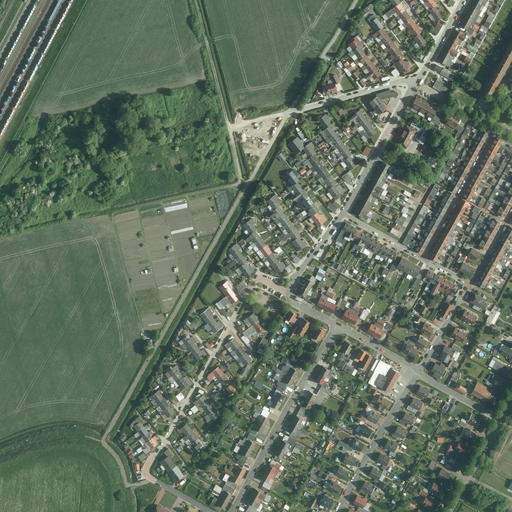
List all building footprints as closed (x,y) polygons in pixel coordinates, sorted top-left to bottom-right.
[(438,5),(433,0),(428,0),(425,3),(423,4),(425,8),(428,6),(431,10),(435,7),(438,5)] [(481,11),(484,6),(473,0),(470,5),(481,11)] [(363,15),(365,18),(370,14),(368,12),(375,8),(372,4),(364,9),(366,13),(363,15)] [(405,11),(400,4),(395,7),(385,14),(389,18),(396,13),(399,16),(405,11)] [(478,17),(481,11),(470,5),(467,10),(478,17)] [(438,10),(435,7),(431,10),(429,11),(436,20),(442,15),(441,13),(443,12),(440,8),(438,10)] [(475,22),(478,17),(467,10),(464,16),(475,22)] [(411,18),(405,11),(399,16),(396,18),(399,21),(401,19),(404,23),(411,18)] [(474,58),(494,16),(489,14),(480,33),(482,34),(480,39),(478,38),(474,46),(470,45),(469,49),(472,50),(469,56),(474,58)] [(384,28),(374,15),(367,20),(377,32),(382,29),(384,28)] [(472,27),(475,22),(464,16),(461,21),(472,27)] [(416,25),(411,18),(404,23),(402,25),(404,28),(406,27),(409,30),(416,25)] [(438,35),(445,24),(440,21),(433,32),(438,35)] [(470,32),(472,27),(461,21),(459,26),(470,32)] [(422,32),(416,25),(409,30),(407,32),(410,35),(412,34),(415,37),(420,34),(422,32)] [(388,36),(382,29),(377,32),(372,36),(375,40),(378,38),(381,41),(388,36)] [(456,29),(453,34),(463,40),(466,35),(456,29)] [(423,37),(420,34),(415,37),(413,39),(421,48),(427,43),(425,41),(427,39),(424,36),(423,37)] [(453,34),(450,40),(460,46),(463,40),(453,34)] [(388,36),(381,41),(378,43),(381,47),(384,45),(387,48),(393,43),(388,36)] [(358,39),(349,45),(353,51),(359,46),(362,44),(358,39)] [(450,40),(447,45),(457,51),(460,46),(450,40)] [(389,52),(392,56),(399,50),(393,43),(387,48),(384,50),(386,53),(389,52)] [(447,45),(444,51),(454,56),(457,51),(447,45)] [(358,59),(365,53),(359,46),(353,51),(348,54),(351,58),(355,55),(358,59)] [(399,50),(392,56),(390,57),(393,60),(394,59),(397,63),(402,59),(405,57),(399,50)] [(444,51),(441,56),(451,62),(454,56),(444,51)] [(509,65),(511,60),(511,54),(505,51),(500,60),(509,65)] [(370,61),(365,53),(358,59),(354,62),(357,65),(361,62),(364,66),(370,61)] [(441,56),(438,61),(448,67),(451,62),(441,56)] [(467,56),(464,61),(470,64),(473,59),(467,56)] [(389,63),(386,59),(385,60),(383,57),(380,59),(385,66),(389,63)] [(402,59),(397,63),(395,64),(403,73),(410,68),(408,65),(410,64),(407,61),(405,62),(402,59)] [(504,75),(509,65),(500,60),(495,70),(504,75)] [(350,76),(352,74),(350,71),(354,68),(348,61),(344,64),(347,67),(344,69),(350,76)] [(376,68),(370,61),(364,66),(361,67),(364,71),(366,70),(369,73),(376,68)] [(435,64),(433,70),(438,72),(441,67),(435,64)] [(382,75),(376,68),(369,73),(365,76),(368,81),(372,78),(375,81),(382,75)] [(392,72),(396,77),(401,74),(396,68),(392,72)] [(499,85),(504,75),(495,70),(490,80),(499,85)] [(438,78),(433,88),(449,95),(453,86),(438,78)] [(493,94),(499,85),(490,80),(485,89),(493,94)] [(335,83),(325,86),(327,95),(337,93),(335,83)] [(390,90),(376,93),(377,96),(369,101),(374,108),(382,102),(380,100),(393,96),(396,98),(399,94),(396,91),(391,92),(390,90)] [(410,107),(417,111),(423,100),(416,97),(410,107)] [(430,104),(423,100),(417,111),(424,114),(430,104)] [(386,108),(382,102),(374,108),(379,113),(386,108)] [(430,104),(424,114),(431,118),(437,108),(430,104)] [(365,117),(360,110),(348,118),(351,122),(356,118),(359,122),(365,117)] [(456,136),(458,137),(464,127),(458,124),(461,118),(449,112),(445,120),(447,122),(447,124),(459,131),(456,136)] [(327,113),(318,120),(325,129),(330,125),(332,124),(329,120),(331,118),(327,113)] [(371,124),(365,117),(359,122),(355,124),(358,128),(361,125),(364,129),(371,124)] [(409,126),(406,124),(396,142),(406,148),(414,135),(415,135),(414,136),(419,143),(423,136),(422,135),(426,128),(412,120),(409,126)] [(364,129),(359,133),(362,136),(364,135),(367,139),(376,131),(371,124),(364,129)] [(326,134),(329,137),(335,132),(330,125),(325,129),(320,133),(323,136),(326,134)] [(486,139),(489,134),(481,129),(480,131),(476,129),(475,132),(486,139)] [(302,130),(298,133),(304,140),(308,137),(302,130)] [(341,140),(335,132),(329,137),(325,140),(328,143),(331,141),(334,145),(341,140)] [(483,143),(486,139),(475,132),(473,135),(477,137),(476,139),(483,143)] [(302,149),(304,147),(297,137),(288,144),(296,153),(302,149)] [(503,141),(495,137),(492,142),(504,149),(511,153),(511,146),(510,145),(508,148),(501,144),(503,141)] [(483,143),(476,139),(474,142),(470,139),(468,142),(470,143),(480,148),(483,143)] [(337,148),(340,152),(347,147),(341,140),(334,145),(331,147),(334,150),(337,148)] [(311,142),(304,147),(302,149),(306,153),(308,155),(309,158),(314,154),(316,153),(313,149),(315,147),(311,142)] [(492,142),(489,147),(497,151),(501,154),(504,149),(492,142)] [(478,153),(480,148),(470,143),(468,145),(471,147),(470,149),(478,153)] [(352,154),(347,147),(340,152),(337,154),(339,157),(342,155),(346,159),(350,156),(352,154)] [(364,154),(368,157),(372,149),(367,147),(364,154)] [(497,151),(489,147),(487,152),(499,159),(500,157),(498,155),(496,153),(497,151)] [(478,153),(470,149),(469,151),(467,150),(467,151),(464,150),(463,152),(475,158),(478,153)] [(472,163),(475,158),(463,152),(462,154),(466,156),(465,159),(472,163)] [(487,152),(484,157),(492,161),(493,159),(495,160),(495,159),(498,161),(499,159),(487,152)] [(314,154),(309,158),(302,163),(305,166),(310,162),(313,166),(320,161),(314,154)] [(353,159),(350,156),(346,159),(343,161),(350,170),(359,163),(355,158),(353,159)] [(492,161),(484,157),(481,162),(493,168),(494,166),(490,164),(492,161)] [(472,163),(465,159),(463,161),(458,159),(457,161),(469,168),(472,163)] [(315,170),(318,173),(325,168),(320,161),(313,166),(310,169),(312,172),(315,170)] [(467,173),(469,168),(457,161),(456,164),(461,166),(459,169),(467,173)] [(390,166),(382,162),(379,167),(390,173),(391,170),(388,169),(390,166)] [(481,162),(478,167),(486,171),(487,169),(490,170),(490,169),(493,171),(494,169),(493,168),(481,162)] [(379,167),(376,172),(387,177),(390,173),(379,167)] [(486,171),(478,167),(476,172),(488,178),(489,176),(486,174),(485,175),(484,175),(486,171)] [(331,176),(325,168),(318,173),(315,176),(318,179),(321,177),(324,181),(331,176)] [(297,181),(299,180),(296,176),(298,174),(294,169),(285,176),(292,185),(297,181)] [(467,173),(459,169),(456,174),(464,178),(467,173)] [(342,177),(346,182),(354,177),(350,171),(342,177)] [(387,177),(376,172),(374,177),(384,182),(387,177)] [(461,183),(464,178),(456,174),(453,172),(451,175),(455,177),(453,179),(461,183)] [(476,172),(473,177),(480,181),(482,179),(484,180),(484,179),(487,181),(488,178),(476,172)] [(336,182),(331,176),(324,181),(321,183),(323,186),(326,184),(329,188),(336,182)] [(374,177),(371,182),(379,186),(381,184),(383,185),(384,182),(374,177)] [(479,183),(480,181),(473,177),(470,182),(480,187),(482,188),(483,186),(481,185),(481,184),(479,183)] [(461,183),(453,179),(451,184),(458,188),(461,183)] [(297,181),(292,185),(287,189),(290,192),(293,190),(296,194),(303,189),(297,181)] [(329,188),(327,190),(334,199),(344,192),(336,182),(329,188)] [(379,186),(371,182),(368,187),(381,194),(383,189),(379,187),(379,186)] [(468,187),(475,191),(478,192),(480,187),(470,182),(468,187)] [(456,193),(458,188),(451,184),(448,189),(456,193)] [(368,187),(365,192),(376,198),(377,196),(379,197),(381,194),(368,187)] [(474,193),(475,191),(468,187),(465,192),(477,198),(478,196),(476,195),(476,194),(474,193)] [(484,195),(488,197),(493,189),(489,187),(484,195)] [(301,201),(308,196),(303,189),(296,194),(291,198),(294,201),(299,198),(301,201)] [(455,194),(447,190),(444,195),(452,200),(455,194)] [(506,196),(504,199),(511,203),(511,196),(502,191),(498,190),(497,192),(502,195),(502,194),(506,196)] [(376,198),(365,192),(362,197),(373,203),(376,198)] [(476,200),(477,198),(465,192),(462,197),(470,201),(471,198),(473,199),(476,200)] [(449,204),(452,200),(444,195),(440,193),(438,196),(443,198),(441,200),(449,204)] [(275,194),(266,201),(273,210),(278,206),(280,205),(279,203),(281,201),(275,194)] [(307,208),(314,203),(308,196),(301,201),(296,205),(299,208),(304,205),(307,208)] [(362,197),(359,203),(370,208),(371,205),(376,208),(378,205),(373,203),(362,197)] [(479,205),(483,207),(487,199),(483,197),(479,205)] [(468,203),(461,199),(459,203),(469,209),(470,207),(467,205),(468,203)] [(510,208),(511,204),(511,203),(504,199),(503,201),(498,199),(496,201),(510,208)] [(449,204),(441,200),(439,204),(438,203),(439,202),(436,201),(434,203),(439,206),(446,210),(449,204)] [(500,206),(499,209),(507,213),(510,208),(496,201),(495,203),(500,206)] [(314,203),(307,208),(304,210),(306,214),(309,211),(312,215),(317,212),(319,210),(314,203)] [(330,210),(336,213),(339,207),(330,203),(329,207),(331,208),(330,210)] [(370,208),(359,203),(357,208),(367,213),(370,208)] [(456,208),(463,212),(465,210),(468,211),(469,209),(459,203),(456,208)] [(274,215),(277,219),(284,214),(278,206),(273,210),(265,216),(268,220),(274,215)] [(396,222),(391,233),(398,236),(407,214),(409,208),(405,206),(400,216),(398,216),(396,222)] [(444,214),(446,210),(439,206),(436,210),(444,214)] [(367,213),(357,208),(354,213),(360,216),(358,218),(366,222),(368,217),(366,215),(367,213)] [(461,215),(463,212),(456,208),(453,214),(464,219),(465,217),(461,215)] [(504,218),(507,213),(499,209),(497,211),(493,209),(491,211),(504,218)] [(444,214),(436,210),(434,213),(430,211),(429,213),(441,219),(444,214)] [(312,215),(310,217),(318,226),(326,219),(322,214),(321,215),(320,214),(319,214),(317,212),(312,215)] [(438,224),(441,219),(429,213),(428,214),(433,217),(431,220),(438,224)] [(290,221),(284,214),(277,219),(274,221),(276,224),(280,222),(283,226),(290,221)] [(450,218),(458,222),(459,219),(462,221),(464,219),(453,214),(450,218)] [(492,220),(491,223),(499,228),(502,222),(490,216),(489,219),(492,220)] [(250,234),(255,231),(257,229),(254,225),(256,224),(252,218),(243,225),(250,234)] [(456,225),(458,222),(450,218),(447,223),(460,230),(461,227),(456,225)] [(438,224),(431,220),(429,223),(424,220),(423,223),(435,229),(438,224)] [(285,229),(288,233),(295,228),(290,221),(283,226),(280,228),(282,231),(285,229)] [(345,236),(351,226),(345,223),(335,240),(340,243),(342,240),(341,240),(344,235),(345,236)] [(433,234),(435,229),(423,223),(422,225),(426,228),(425,230),(433,234)] [(445,228),(452,232),(454,230),(455,231),(456,231),(458,232),(460,230),(447,223),(445,228)] [(497,232),(499,228),(491,223),(490,225),(486,223),(485,226),(497,232)] [(350,239),(351,237),(355,230),(356,228),(351,226),(345,236),(350,239)] [(487,230),(485,233),(494,237),(497,232),(485,226),(484,228),(487,230)] [(511,227),(509,226),(503,236),(511,241),(511,240),(511,227)] [(301,235),(295,228),(288,233),(283,237),(285,241),(291,237),(294,241),(299,237),(301,235)] [(452,232),(445,228),(442,233),(449,237),(451,235),(455,237),(457,235),(452,232)] [(360,233),(355,230),(351,237),(354,239),(352,242),(354,243),(360,233)] [(433,234),(425,230),(423,234),(422,233),(422,232),(420,231),(418,233),(419,233),(430,239),(433,234)] [(254,243),(260,238),(255,231),(250,234),(245,238),(247,241),(250,239),(254,243)] [(360,245),(361,243),(365,235),(360,233),(354,243),(360,245)] [(427,244),(430,239),(419,233),(418,235),(421,237),(420,240),(427,244)] [(439,239),(446,242),(451,245),(453,241),(451,240),(452,239),(449,237),(442,233),(439,239)] [(491,242),(494,237),(485,233),(484,235),(481,233),(479,235),(491,242)] [(371,238),(365,235),(361,243),(364,245),(363,247),(365,249),(371,238)] [(482,239),(480,242),(489,247),(491,242),(479,235),(478,237),(482,239)] [(511,241),(503,236),(501,241),(508,245),(510,242),(511,243),(511,241)] [(301,241),(299,237),(294,241),(292,242),(299,251),(308,244),(304,239),(301,241)] [(266,245),(260,238),(254,243),(259,250),(266,245)] [(365,249),(370,251),(376,241),(371,238),(365,249)] [(446,242),(439,239),(437,243),(447,249),(448,247),(445,245),(446,242)] [(427,244),(420,240),(418,242),(417,242),(413,240),(412,242),(414,243),(424,249),(427,244)] [(471,249),(474,243),(467,240),(464,246),(471,249)] [(381,244),(376,241),(370,251),(375,254),(381,244)] [(508,245),(501,241),(498,246),(509,251),(510,249),(507,248),(508,245)] [(485,252),(489,247),(480,242),(479,244),(477,243),(477,244),(475,242),(473,245),(485,252)] [(227,250),(235,259),(241,254),(239,250),(241,248),(237,243),(227,250)] [(422,254),(424,249),(414,243),(411,248),(422,254)] [(434,248),(441,252),(443,249),(446,251),(447,249),(437,243),(434,248)] [(375,254),(380,257),(386,246),(381,244),(375,254)] [(272,252),(266,245),(259,250),(265,257),(272,252)] [(391,249),(386,246),(380,257),(385,260),(391,249)] [(509,251),(498,246),(495,251),(503,255),(509,258),(511,253),(509,251)] [(440,254),(441,252),(434,248),(431,253),(443,260),(445,257),(440,254)] [(471,248),(467,256),(476,260),(480,253),(471,248)] [(392,260),(396,252),(391,249),(385,260),(387,261),(389,258),(392,260)] [(501,258),(503,255),(495,251),(492,256),(506,263),(508,261),(501,258)] [(277,259),(272,252),(265,257),(261,260),(264,263),(267,261),(270,265),(277,259)] [(442,262),(443,260),(431,253),(428,258),(436,262),(437,259),(442,262)] [(241,254),(235,259),(225,266),(228,269),(237,262),(240,266),(245,262),(247,261),(241,254)] [(299,254),(293,261),(298,265),(303,257),(299,254)] [(450,256),(445,266),(449,268),(454,258),(450,256)] [(492,256),(490,260),(497,265),(499,262),(505,266),(506,263),(492,256)] [(284,261),(288,265),(285,268),(289,272),(295,267),(287,258),(284,261)] [(396,268),(406,273),(411,263),(402,258),(396,268)] [(280,263),(277,259),(270,265),(277,274),(286,267),(282,261),(280,263)] [(487,265),(498,271),(499,269),(496,267),(497,265),(490,260),(487,265)] [(240,266),(238,268),(245,277),(254,270),(250,265),(248,266),(245,262),(240,266)] [(463,262),(458,270),(467,275),(471,267),(463,262)] [(421,268),(411,263),(406,273),(415,278),(421,268)] [(337,269),(346,273),(348,267),(339,264),(337,269)] [(393,264),(390,270),(385,267),(382,274),(389,278),(396,266),(393,264)] [(498,271),(487,265),(484,270),(492,274),(494,271),(497,273),(498,271)] [(361,275),(358,274),(360,271),(356,269),(352,276),(359,279),(361,275)] [(429,280),(433,273),(428,270),(424,278),(429,280)] [(482,275),(497,283),(498,280),(493,278),(491,277),(492,274),(484,270),(482,275)] [(431,290),(438,276),(433,273),(429,280),(426,287),(431,290)] [(479,280),(489,285),(490,283),(496,286),(497,283),(482,275),(479,280)] [(444,278),(438,276),(431,290),(429,294),(434,296),(437,290),(444,278)] [(444,289),(449,281),(444,278),(437,290),(439,291),(441,287),(444,289)] [(302,286),(310,290),(314,283),(313,283),(306,279),(302,286)] [(219,287),(226,296),(233,291),(231,290),(232,289),(231,287),(232,286),(228,280),(219,287)] [(239,291),(248,285),(245,280),(236,286),(239,291)] [(489,285),(479,280),(476,285),(490,292),(491,289),(488,287),(489,285)] [(449,281),(444,289),(444,290),(447,291),(446,293),(448,295),(454,284),(449,281)] [(453,298),(459,287),(454,284),(448,295),(453,298)] [(302,286),(297,296),(305,300),(307,295),(310,290),(302,286)] [(238,299),(233,291),(226,296),(217,303),(221,308),(230,302),(231,304),(238,299)] [(485,298),(474,292),(468,301),(485,310),(489,304),(484,301),(485,298)] [(316,305),(322,308),(325,301),(327,297),(321,294),(316,305)] [(341,304),(359,310),(360,307),(357,306),(359,301),(356,300),(355,303),(340,298),(338,304),(341,305),(341,304)] [(322,308),(332,312),(335,306),(325,301),(322,308)] [(444,319),(452,305),(447,303),(440,316),(444,319)] [(421,311),(429,315),(431,311),(428,309),(429,307),(424,305),(421,311)] [(200,315),(207,324),(214,319),(211,315),(213,313),(209,308),(200,315)] [(342,318),(348,321),(354,310),(348,308),(347,311),(346,311),(342,318)] [(370,310),(365,308),(360,317),(365,320),(370,310)] [(358,313),(354,310),(348,321),(354,324),(358,317),(356,316),(358,313)] [(465,310),(460,319),(472,326),(477,317),(465,310)] [(491,323),(497,312),(492,310),(487,321),(491,323)] [(285,318),(292,322),(297,315),(290,311),(285,318)] [(259,320),(253,313),(243,321),(249,328),(259,320)] [(214,319),(207,324),(214,333),(223,326),(219,321),(216,322),(214,319)] [(302,337),(310,323),(303,319),(298,327),(295,333),(302,337)] [(264,328),(259,320),(249,328),(242,333),(246,337),(255,330),(258,333),(264,328)] [(372,335),(379,324),(375,322),(373,325),(371,324),(366,332),(372,335)] [(386,327),(391,330),(394,325),(389,322),(386,327)] [(418,324),(415,329),(429,336),(433,328),(428,326),(429,325),(428,325),(428,324),(425,322),(422,326),(418,324)] [(379,324),(372,335),(379,339),(383,331),(381,330),(383,326),(379,324)] [(295,333),(298,327),(295,326),(288,336),(291,338),(295,333)] [(319,340),(320,341),(326,332),(317,327),(312,336),(313,337),(311,340),(317,344),(319,340)] [(467,334),(455,328),(450,337),(462,343),(467,334)] [(181,340),(190,352),(197,347),(195,344),(197,342),(193,336),(188,340),(186,337),(181,340)] [(264,349),(269,340),(263,337),(258,346),(259,347),(263,349),(264,349)] [(423,347),(427,341),(419,337),(416,343),(423,347)] [(240,345),(234,338),(224,346),(227,350),(230,347),(233,351),(240,345)] [(347,355),(353,345),(346,341),(340,351),(347,355)] [(511,345),(511,343),(507,341),(501,354),(511,359),(509,362),(511,362),(511,349),(510,349),(511,345)] [(406,344),(402,351),(414,358),(418,351),(406,344)] [(463,350),(453,344),(451,349),(445,346),(438,358),(453,366),(463,350)] [(240,345),(233,351),(230,353),(233,357),(236,354),(239,358),(245,353),(240,345)] [(197,347),(190,352),(198,362),(207,355),(203,349),(200,351),(197,347)] [(367,353),(360,349),(355,357),(361,361),(358,366),(365,370),(372,357),(366,354),(367,353)] [(239,358),(236,360),(238,364),(241,361),(245,366),(251,360),(245,353),(239,358)] [(303,364),(308,357),(301,353),(297,360),(303,364)] [(293,366),(292,368),(295,370),(298,364),(289,360),(287,363),(293,366)] [(375,371),(384,376),(390,366),(380,361),(375,371)] [(188,369),(191,374),(199,369),(195,363),(188,369)] [(433,376),(439,379),(446,366),(441,363),(439,365),(435,363),(431,371),(434,373),(433,376)] [(175,381),(182,376),(179,372),(181,370),(177,365),(167,372),(175,381)] [(354,370),(347,365),(344,371),(351,375),(354,370)] [(511,369),(504,365),(499,372),(508,377),(511,369)] [(295,378),(299,371),(295,370),(292,368),(291,370),(284,366),(281,371),(295,378)] [(214,376),(217,379),(224,374),(219,367),(212,372),(209,375),(207,378),(210,382),(213,380),(211,378),(214,376)] [(322,367),(318,373),(329,379),(331,376),(328,375),(330,371),(322,367)] [(291,386),(295,378),(281,371),(277,369),(275,371),(279,374),(282,375),(279,379),(287,384),(291,386)] [(399,374),(392,370),(387,378),(395,382),(399,374)] [(381,389),(387,378),(384,376),(375,371),(368,384),(381,390),(381,389)] [(329,379),(318,373),(315,380),(322,385),(324,381),(327,382),(329,379)] [(224,374),(217,379),(214,381),(217,385),(220,383),(223,387),(230,382),(224,374)] [(505,382),(493,375),(489,383),(501,389),(505,382)] [(182,376),(175,381),(182,390),(191,383),(185,377),(184,378),(182,376)] [(389,393),(395,382),(387,378),(381,389),(389,393)] [(285,388),(287,384),(279,379),(277,384),(285,388)] [(223,387),(220,389),(222,392),(224,391),(225,393),(221,396),(224,399),(236,390),(230,382),(223,387)] [(477,383),(471,394),(486,403),(486,402),(492,405),(497,397),(491,394),(493,391),(477,383)] [(460,384),(458,389),(465,393),(467,388),(460,384)] [(376,395),(379,390),(371,386),(369,391),(376,395)] [(426,389),(420,386),(415,394),(425,399),(430,390),(426,388),(426,389)] [(157,391),(148,398),(151,402),(153,400),(156,404),(163,399),(157,391)] [(309,391),(305,398),(315,404),(316,401),(314,399),(316,395),(309,391)] [(176,396),(180,401),(185,397),(182,392),(176,396)] [(272,396),(282,401),(286,396),(278,392),(276,395),(273,394),(272,396)] [(209,402),(203,394),(193,402),(196,405),(199,403),(202,407),(209,402)] [(379,395),(374,404),(384,409),(389,401),(379,395)] [(282,401),(272,396),(270,399),(274,401),(271,405),(278,409),(282,401)] [(420,400),(414,397),(410,405),(414,407),(419,410),(424,401),(420,399),(420,400)] [(315,404),(305,398),(301,405),(308,409),(310,405),(313,406),(315,404)] [(163,399),(156,404),(153,406),(156,409),(159,407),(162,411),(169,406),(163,399)] [(209,402),(202,407),(199,409),(201,413),(204,410),(208,414),(214,409),(209,402)] [(264,408),(257,404),(254,409),(261,413),(264,408)] [(162,411),(159,413),(161,417),(164,414),(167,418),(174,413),(169,406),(162,411)] [(208,414),(204,417),(207,420),(210,417),(213,422),(220,416),(214,409),(208,414)] [(371,410),(366,418),(375,424),(380,416),(371,410)] [(406,412),(402,419),(406,422),(411,424),(416,416),(412,414),(412,415),(406,412)] [(476,414),(472,412),(468,421),(476,426),(481,419),(475,415),(476,414)] [(255,416),(254,418),(266,425),(270,418),(263,414),(260,418),(255,416)] [(296,415),(292,422),(302,427),(304,424),(301,423),(303,419),(296,415)] [(133,427),(137,433),(144,428),(141,425),(144,423),(139,417),(133,421),(129,426),(131,429),(133,427)] [(262,432),(266,425),(254,418),(252,422),(257,424),(255,428),(259,430),(262,432)] [(292,422),(288,429),(296,432),(298,429),(301,430),(302,427),(292,422)] [(187,423),(177,431),(180,434),(183,432),(186,435),(193,430),(187,423)] [(362,425),(358,433),(361,435),(367,438),(371,431),(362,425)] [(146,426),(144,428),(137,433),(141,438),(148,433),(146,430),(148,428),(146,426)] [(398,436),(403,439),(407,431),(398,426),(394,434),(398,436)] [(250,433),(255,436),(259,430),(255,428),(253,427),(250,433)] [(462,436),(472,441),(476,433),(471,430),(471,429),(468,427),(462,436)] [(193,430),(186,435),(183,438),(186,441),(189,439),(192,442),(198,437),(193,430)] [(150,431),(148,433),(141,438),(140,440),(144,445),(152,439),(150,436),(152,434),(150,431)] [(152,439),(144,445),(146,448),(142,451),(143,453),(138,458),(141,462),(147,458),(146,455),(152,451),(150,449),(156,444),(154,441),(157,439),(155,437),(152,439)] [(192,442),(188,445),(196,454),(199,452),(198,450),(204,444),(198,437),(192,442)] [(239,438),(237,441),(253,449),(256,443),(253,440),(247,438),(246,437),(243,442),(241,441),(242,440),(239,438)] [(354,438),(350,446),(353,447),(360,451),(364,444),(354,438)] [(282,439),(278,446),(288,452),(290,449),(287,447),(289,443),(282,439)] [(388,439),(384,447),(391,450),(394,452),(399,443),(394,440),(393,442),(388,439)] [(321,448),(325,449),(329,450),(332,442),(329,440),(328,442),(323,440),(321,445),(322,445),(321,448)] [(248,456),(253,449),(237,441),(236,444),(240,447),(238,451),(248,456)] [(466,454),(469,447),(463,443),(464,442),(460,441),(456,449),(466,454)] [(450,443),(447,448),(451,450),(454,452),(456,450),(453,448),(454,445),(450,443)] [(335,448),(346,454),(346,453),(347,452),(346,452),(348,449),(345,448),(337,444),(335,448)] [(288,452),(278,446),(275,453),(282,457),(284,453),(287,454),(288,452)] [(162,464),(168,472),(177,465),(170,457),(174,455),(169,448),(164,452),(168,456),(159,462),(161,465),(162,464)] [(497,448),(485,469),(488,471),(490,465),(492,466),(501,450),(497,448)] [(132,449),(127,453),(131,459),(136,455),(132,449)] [(246,462),(248,456),(238,451),(236,456),(239,458),(246,462)] [(346,454),(343,460),(352,465),(356,458),(346,453),(346,454)] [(380,453),(377,461),(383,464),(386,466),(387,464),(391,457),(387,455),(386,456),(380,453)] [(456,456),(452,455),(447,463),(452,466),(451,469),(455,471),(462,460),(456,457),(456,456)] [(433,470),(437,463),(433,460),(429,467),(433,470)] [(269,464),(265,471),(275,476),(277,473),(274,472),(276,467),(269,464)] [(183,473),(177,465),(168,472),(174,479),(173,480),(175,482),(187,473),(186,471),(183,473)] [(232,471),(243,476),(246,469),(239,465),(237,469),(234,468),(232,471)] [(339,466),(335,474),(344,479),(348,471),(339,466)] [(232,471),(225,467),(222,471),(230,475),(233,477),(232,479),(239,483),(243,476),(232,471)] [(373,467),(369,475),(378,480),(383,471),(380,469),(379,470),(373,467)] [(446,481),(451,473),(445,470),(445,469),(442,468),(437,476),(446,481)] [(275,476),(265,471),(261,478),(268,482),(271,478),(274,479),(275,476)] [(226,483),(235,488),(239,483),(232,479),(233,477),(230,475),(226,483)] [(331,481),(327,488),(337,493),(341,486),(331,481)] [(365,481),(361,488),(370,493),(375,485),(372,484),(371,484),(365,481)] [(439,495),(443,487),(437,484),(438,483),(434,481),(430,490),(439,495)] [(225,490),(233,494),(235,488),(226,483),(220,492),(223,494),(225,490)] [(212,492),(229,501),(233,494),(225,490),(223,494),(220,492),(213,489),(212,492)] [(255,489),(251,495),(261,501),(263,498),(260,497),(262,493),(255,489)] [(225,508),(229,501),(212,492),(210,495),(214,497),(212,501),(219,504),(225,508)] [(251,495),(248,502),(257,508),(261,501),(251,495)] [(324,495),(320,503),(325,505),(330,508),(334,500),(324,495)] [(359,506),(363,508),(368,499),(364,497),(364,498),(358,495),(353,502),(359,506)] [(422,504),(431,509),(435,501),(430,498),(430,497),(427,495),(422,504)] [(314,496),(309,506),(313,508),(318,498),(314,496)]
